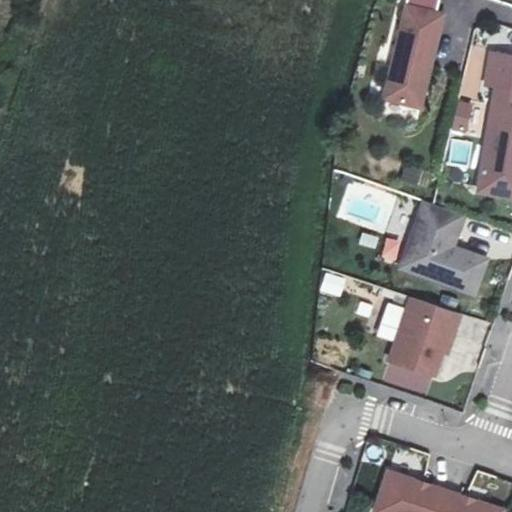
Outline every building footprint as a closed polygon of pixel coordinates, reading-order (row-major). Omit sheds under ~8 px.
[(430,0),(398,0),(401,1),(378,91),(411,100),(434,10),(428,8),(430,0)] [(511,54),(483,48),(478,76),(488,78),(469,168),(505,176),(511,143),(511,54)] [(470,163),(471,142),(453,141),(452,163),(470,163)] [(510,194),(511,182),(511,143),(505,176),(469,168),(466,185),(510,194)] [(451,208),(412,193),(386,259),(462,288),(475,254),(439,240),(451,208)] [(448,307),(400,289),(378,350),(421,367),(429,343),(437,320),(442,322),(448,307)] [(462,314),(452,349),(479,357),(489,322),(462,314)] [(437,320),(429,343),(435,344),(442,322),(437,320)] [(502,511),(504,507),(378,467),(364,511),(502,511)]
